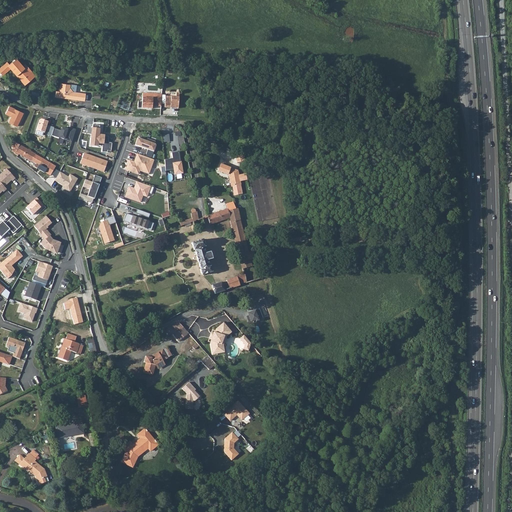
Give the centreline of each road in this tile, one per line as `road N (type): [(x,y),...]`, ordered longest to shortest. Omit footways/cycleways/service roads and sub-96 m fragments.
road 1 (trunk): [(463,0),(477,237),(472,511)]
road 2 (trunk): [(487,511),(492,280),(477,0)]
road 3 (track): [(453,401),(461,266),(443,0)]
road 4 (residential): [(80,259),(113,367),(160,426),(199,448)]
road 5 (residential): [(127,118),(187,124),(204,213)]
road 6 (residential): [(0,88),(42,108),(127,118)]
